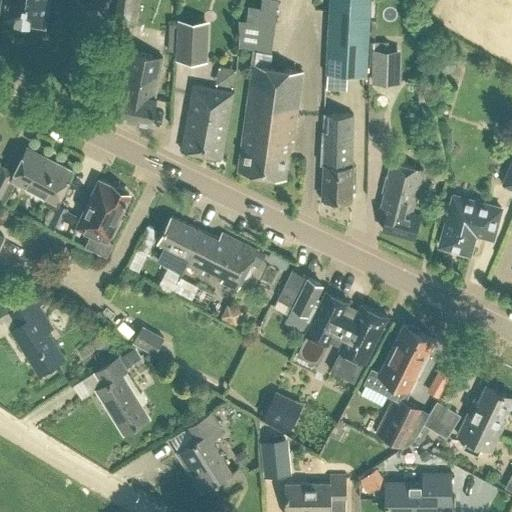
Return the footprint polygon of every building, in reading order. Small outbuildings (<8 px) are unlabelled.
[(50,0),(2,0),(0,16),(46,24),(50,0)] [(114,0),(111,18),(130,21),(133,0),(114,0)] [(329,0),(329,12),(325,71),(367,74),(370,14),(371,0),(329,0)] [(238,44),(253,46),(271,50),(275,23),(246,19),(243,18),(238,44)] [(179,19),(177,56),(206,57),(208,20),(179,19)] [(373,39),(373,48),(388,48),(388,40),(373,39)] [(373,48),(372,80),(387,80),(388,48),(373,48)] [(150,121),(155,97),(157,83),(155,83),(160,55),(126,49),(114,115),(150,121)] [(443,54),(439,61),(442,69),(451,69),(455,62),(452,54),(443,54)] [(252,60),(237,169),(285,176),(290,137),(294,137),(303,67),(252,60)] [(181,148),(221,156),(235,89),(194,81),(181,148)] [(370,119),(383,119),(384,109),(371,109),(370,119)] [(320,162),(324,162),(322,196),(322,199),(324,201),(333,202),(335,200),(335,197),(352,198),(353,164),(352,164),(353,112),(329,111),(329,129),(322,128),(320,162)] [(56,201),(72,168),(27,145),(14,170),(4,165),(0,172),(0,199),(4,202),(15,180),(56,201)] [(511,158),(502,182),(511,185),(511,158)] [(382,227),(415,236),(420,213),(412,211),(423,167),(391,159),(383,190),(384,191),(380,208),(387,210),(382,227)] [(287,216),(318,214),(315,176),(285,178),(287,216)] [(78,225),(91,231),(85,244),(107,254),(113,240),(108,238),(130,192),(126,191),(125,188),(118,184),(115,186),(100,178),(78,225)] [(492,236),(501,205),(472,197),(470,206),(446,200),(442,216),(447,217),(440,243),(470,251),(475,231),(492,236)] [(182,270),(186,263),(202,271),(204,267),(222,276),(220,280),(226,283),(237,289),(243,277),(244,276),(246,276),(246,275),(247,275),(248,274),(249,273),(249,272),(250,271),(250,270),(250,269),(250,268),(250,267),(250,266),(249,264),(250,261),(258,265),(265,252),(257,248),(247,243),(222,230),(218,237),(172,214),(159,240),(164,243),(157,258),(182,270)] [(143,234),(141,238),(151,243),(153,239),(152,238),(157,228),(147,223),(143,231),(146,232),(144,235),(143,234)] [(271,249),(267,258),(286,267),(290,259),(271,249)] [(278,298),(292,304),(285,319),(300,326),(307,311),(321,282),(306,275),(306,276),(291,269),(278,298)] [(139,290),(158,299),(164,287),(145,278),(139,290)] [(339,348),(340,349),(330,368),(354,380),(364,360),(365,361),(388,315),(361,302),(359,305),(324,288),(303,332),(328,343),(329,340),(340,345),(339,348)] [(39,370),(65,355),(38,311),(42,308),(34,294),(11,308),(19,321),(12,325),(39,370)] [(245,312),(227,303),(220,316),(239,325),(245,312)] [(143,323),(133,341),(155,352),(165,334),(143,323)] [(372,368),(365,381),(392,395),(375,431),(403,445),(412,439),(415,437),(424,421),(429,412),(404,400),(434,338),(420,331),(419,327),(411,323),(407,324),(403,323),(379,372),(372,368)] [(127,363),(138,356),(133,347),(121,354),(127,363)] [(119,355),(95,370),(103,383),(97,386),(98,388),(123,430),(148,415),(140,403),(121,371),(127,368),(128,370),(129,369),(120,354),(119,355)] [(439,395),(455,367),(443,361),(428,389),(439,395)] [(46,397),(67,386),(60,373),(39,384),(46,397)] [(457,433),(467,438),(464,445),(478,452),(481,445),(483,446),(485,441),(487,437),(496,441),(500,431),(506,417),(503,416),(511,396),(511,395),(486,383),(479,398),(470,416),(466,414),(457,433)] [(277,390),(263,419),(287,431),(302,403),(277,390)] [(234,417),(256,427),(260,419),(238,409),(234,417)] [(176,449),(201,489),(231,470),(212,439),(223,432),(210,411),(188,425),(195,437),(176,449)] [(428,435),(420,440),(424,446),(431,441),(428,435)] [(262,439),(265,473),(289,470),(286,436),(262,439)] [(292,439),(291,454),(307,456),(308,440),(292,439)] [(249,458),(243,448),(234,453),(241,463),(249,458)] [(368,490),(381,482),(372,468),(359,477),(368,490)] [(386,481),(386,511),(404,511),(405,511),(437,511),(437,502),(451,502),(451,472),(424,472),(424,480),(386,481)] [(284,511),(346,511),(346,499),(346,473),(329,473),(329,483),(285,483),(284,511)]
